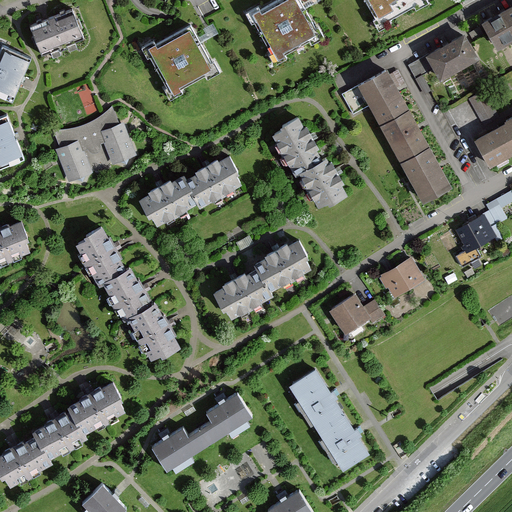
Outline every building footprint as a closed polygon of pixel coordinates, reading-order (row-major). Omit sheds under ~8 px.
[(321,37),(300,0),(277,0),(262,9),(260,5),(245,13),(252,25),(255,23),(271,52),(269,54),(276,66),(290,58),(289,55),(321,37)] [(426,2),(424,0),(366,0),(376,18),(374,19),(381,31),(395,23),(393,20),(426,2)] [(501,50),(511,44),(511,9),(486,23),(501,50)] [(74,10),(33,27),(45,55),(86,37),(74,10)] [(218,72),(192,25),(159,43),(157,40),(142,48),(149,60),(152,58),(168,87),(166,88),(173,101),(187,92),(185,90),(218,72)] [(444,81),(482,59),(468,34),(429,57),(444,81)] [(32,59),(1,45),(0,46),(0,94),(13,101),(32,59)] [(456,186),(392,68),(361,85),(425,203),(456,186)] [(66,129),(53,130),(60,148),(55,150),(68,182),(137,155),(124,123),(120,125),(112,106),(103,114),(95,120),(86,125),(75,128),(66,129)] [(0,169),(27,159),(9,115),(0,118),(0,169)] [(315,139),(303,116),(285,126),(287,129),(276,135),(298,177),(303,175),(320,207),(331,201),(333,206),(352,196),(341,174),(331,156),(326,159),(315,139)] [(494,168),(511,157),(511,123),(479,142),(494,168)] [(244,175),(232,154),(211,166),(190,178),(188,174),(166,187),(143,199),(153,218),(156,217),(161,226),(201,203),(204,208),(245,185),(241,177),(244,175)] [(507,220),(499,205),(481,214),(482,216),(457,230),(466,245),(462,247),(466,255),(503,236),(498,225),(507,220)] [(33,242),(24,221),(0,230),(0,229),(0,266),(35,253),(31,243),(33,242)] [(117,246),(106,226),(87,237),(89,240),(80,245),(103,287),(106,285),(127,323),(133,320),(156,361),(166,356),(168,359),(185,349),(171,325),(159,303),(157,305),(145,285),(135,267),(130,270),(117,246)] [(313,260),(302,240),(283,251),(258,265),(260,270),(240,281),(218,293),(230,313),(232,312),(236,320),(278,297),(275,292),(315,270),(310,262),(313,260)] [(413,257),(383,276),(398,298),(428,279),(413,257)] [(366,307),(358,295),(332,312),(348,336),(371,320),(374,324),(386,316),(376,300),(366,307)] [(320,369),(294,385),(346,470),(372,454),(357,430),(334,393),(320,369)] [(127,401),(116,381),(94,393),(70,407),(72,410),(53,420),(35,430),(38,436),(17,448),(0,457),(0,465),(7,479),(9,478),(14,487),(57,463),(54,458),(92,437),(89,433),(129,411),(125,403),(127,401)] [(169,438),(154,448),(168,471),(255,418),(239,393),(224,402),(207,413),(213,422),(190,437),(185,428),(169,438)] [(117,496),(105,484),(85,504),(93,511),(127,511),(130,509),(117,496)] [(313,511),(299,489),(287,497),(267,509),(268,511),(313,511)]
